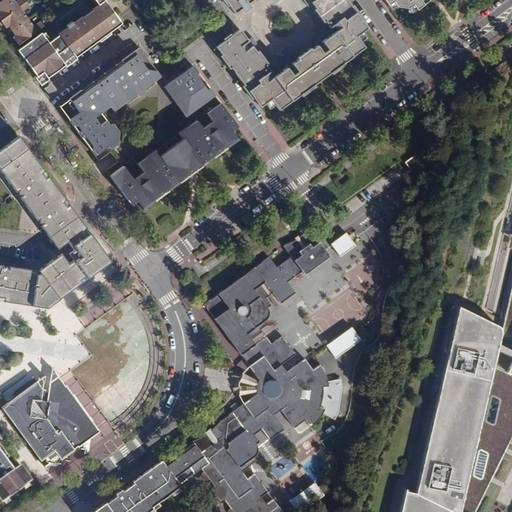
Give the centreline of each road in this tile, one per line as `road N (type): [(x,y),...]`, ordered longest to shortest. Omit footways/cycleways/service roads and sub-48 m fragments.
road 1 (residential): [(51,509),(146,438),(183,380),(179,319),(152,273)]
road 2 (residential): [(29,106),(134,29),(158,62),(174,64),(195,49)]
road 3 (residential): [(152,273),(29,106)]
road 4 (residential): [(289,170),(152,273)]
road 5 (residential): [(419,74),(289,170)]
road 6 (residential): [(195,49),(289,170)]
